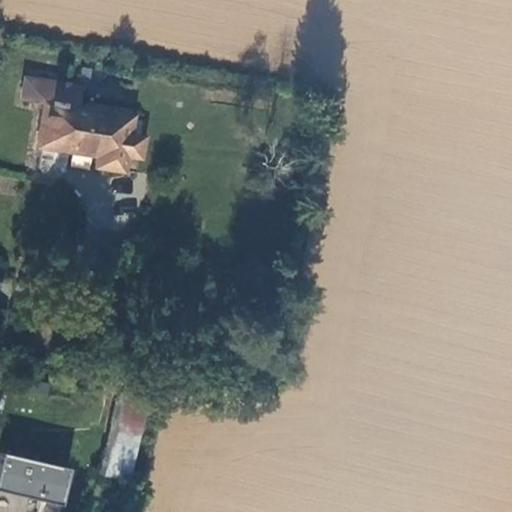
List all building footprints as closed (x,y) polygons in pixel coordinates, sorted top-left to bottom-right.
[(126,154),(138,156),(142,135),(130,133),(132,119),(78,109),(82,86),(28,77),(25,98),(45,101),(39,144),(45,145),(41,164),(43,168),(46,170),(56,172),(62,170),(64,164),(68,144),(98,150),(96,162),(124,168),(126,154)] [(11,374),(0,371),(0,408),(5,409),(11,374)] [(118,393),(112,422),(138,429),(145,399),(118,393)] [(133,452),(138,429),(112,422),(107,446),(133,452)] [(107,446),(101,472),(127,479),(133,452),(107,446)] [(58,511),(67,468),(1,454),(0,459),(0,490),(39,499),(36,511),(58,511)]
